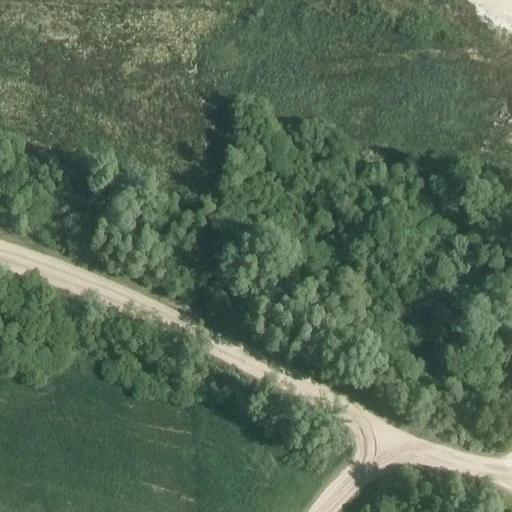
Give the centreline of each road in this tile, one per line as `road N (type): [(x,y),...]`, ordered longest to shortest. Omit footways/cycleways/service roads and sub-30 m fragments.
road 1 (track): [(0,250),(153,309),(285,374),(391,443)]
road 2 (track): [(511,479),(391,443),(322,511)]
